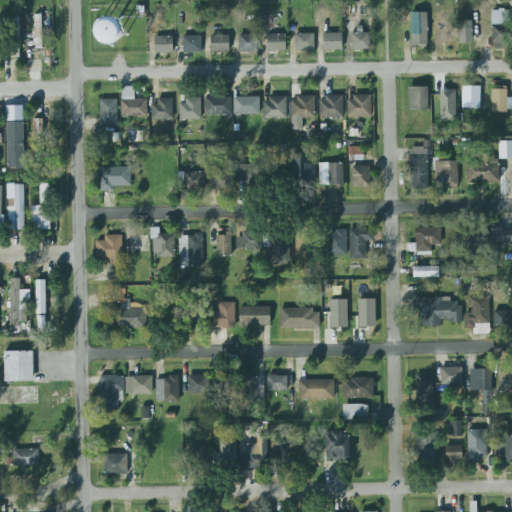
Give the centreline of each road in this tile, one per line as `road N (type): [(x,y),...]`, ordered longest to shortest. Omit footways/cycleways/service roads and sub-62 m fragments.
road 1 (tertiary): [(83,511),(72,0)]
road 2 (residential): [(398,511),(386,68)]
road 3 (residential): [(74,73),(511,65)]
road 4 (residential): [(79,214),(511,205)]
road 5 (residential): [(82,354),(511,345)]
road 6 (residential): [(83,494),(511,487)]
